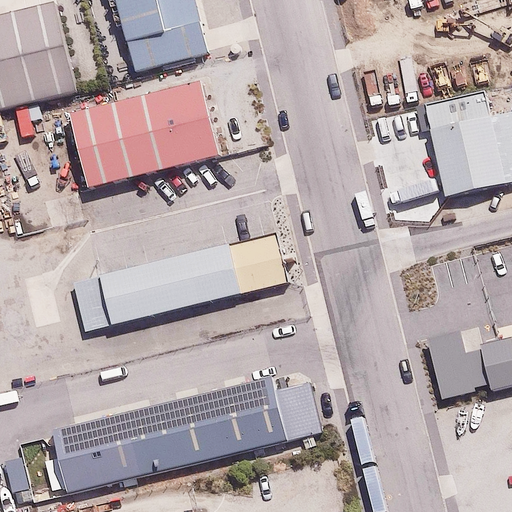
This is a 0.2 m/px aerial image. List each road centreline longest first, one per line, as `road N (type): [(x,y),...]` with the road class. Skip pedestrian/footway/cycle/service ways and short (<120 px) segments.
road 1 (residential): [(287,0),(351,262)]
road 2 (residential): [(351,262),(412,511)]
road 3 (residential): [(351,262),(511,222)]
